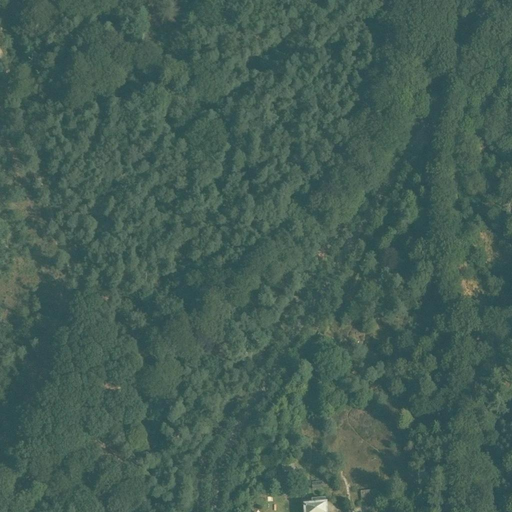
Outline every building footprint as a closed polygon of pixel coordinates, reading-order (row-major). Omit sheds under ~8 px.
[(283,474),(295,471),(294,463),(281,466),(283,474)] [(267,489),(273,485),(268,477),(262,481),(267,489)] [(312,491),(322,490),(321,482),(311,483),(312,491)] [(363,502),(376,501),(375,492),(362,493),(363,502)] [(304,511),(324,511),(324,500),(311,501),(312,506),(304,506),(304,511)]
